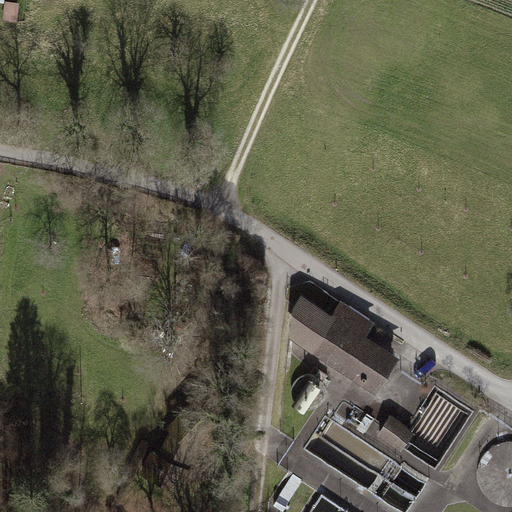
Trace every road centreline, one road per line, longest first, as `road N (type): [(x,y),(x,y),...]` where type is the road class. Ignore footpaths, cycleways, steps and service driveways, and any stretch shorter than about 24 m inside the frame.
road 1 (unclassified): [(511,402),(219,208),(67,161),(0,155)]
road 2 (track): [(255,511),(285,249)]
road 3 (track): [(313,0),(219,208)]
